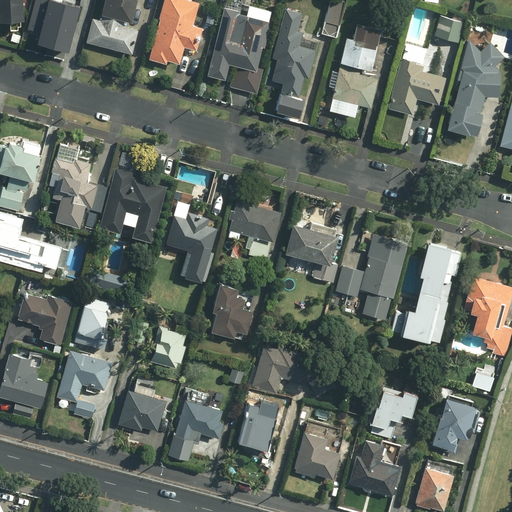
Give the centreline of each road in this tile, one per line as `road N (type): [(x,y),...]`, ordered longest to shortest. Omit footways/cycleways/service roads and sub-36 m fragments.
road 1 (residential): [(511,214),(0,74)]
road 2 (tertiary): [(0,453),(217,511)]
